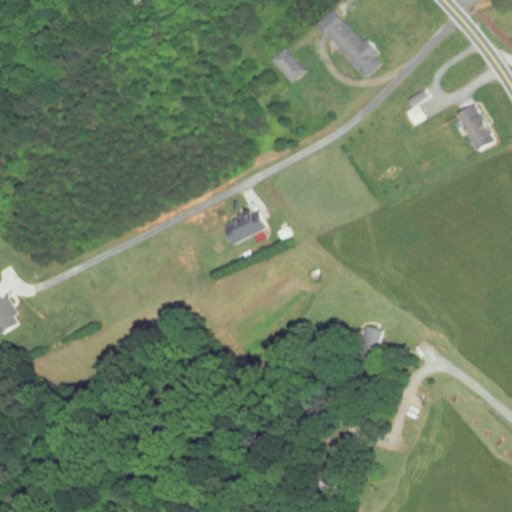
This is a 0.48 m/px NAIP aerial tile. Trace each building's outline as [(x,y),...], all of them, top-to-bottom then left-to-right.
[(374,57),(367,49),(371,45),(358,32),(355,35),(324,2),(307,17),(358,72),(374,57)] [(261,53),(283,77),(296,64),(274,40),(261,53)] [(419,91),(415,84),(398,92),(402,100),(419,91)] [(487,137),(470,97),(449,106),(466,146),(487,137)] [(417,111),(409,98),(397,105),(405,118),(417,111)] [(216,217),(224,237),(261,222),(253,202),(216,217)] [(0,290),(0,325),(11,319),(6,309),(9,308),(0,290)]
